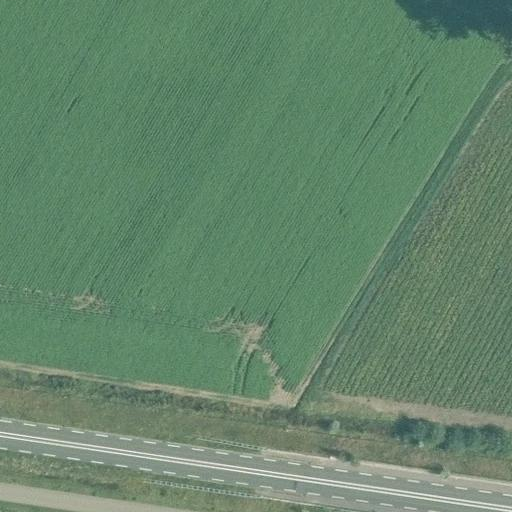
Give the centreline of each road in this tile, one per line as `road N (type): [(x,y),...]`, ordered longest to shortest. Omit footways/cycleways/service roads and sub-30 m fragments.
road 1 (secondary): [(0,434),(511,508)]
road 2 (unclassified): [(0,491),(135,511)]
